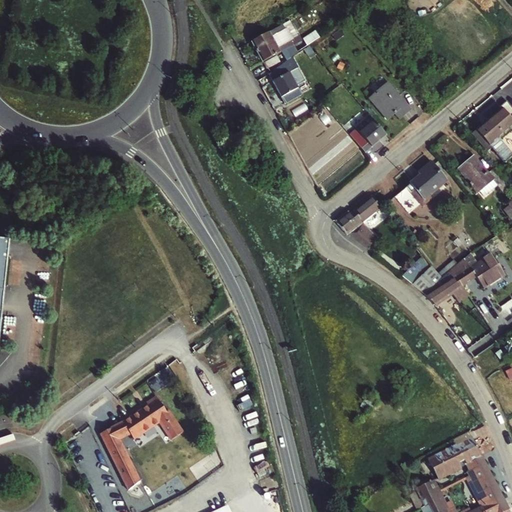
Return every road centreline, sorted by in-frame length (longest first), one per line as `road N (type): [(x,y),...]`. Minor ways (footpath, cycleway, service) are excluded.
road 1 (residential): [(324,224),(332,252),(395,287),(442,332),(484,396),(511,462)]
road 2 (residential): [(511,61),(324,224)]
road 3 (tertiary): [(234,275),(257,327),(304,511)]
road 4 (tertiary): [(234,275),(156,119),(159,66)]
road 5 (tertiary): [(84,134),(148,168),(234,275)]
road 6 (residential): [(233,57),(324,224)]
road 7 (residential): [(34,447),(62,414),(176,330)]
